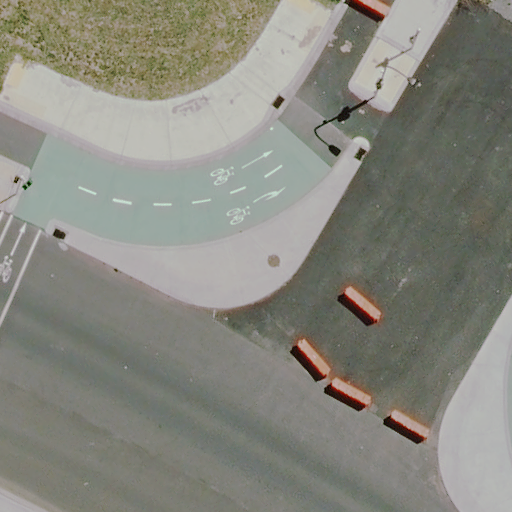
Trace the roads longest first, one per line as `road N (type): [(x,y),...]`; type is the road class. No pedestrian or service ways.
road 1 (residential): [(269,500),(511,91)]
road 2 (unclassified): [(0,296),(269,500)]
road 3 (unclassified): [(269,500),(0,422)]
